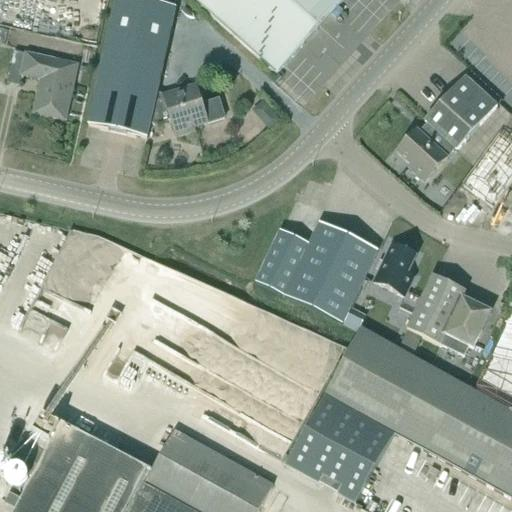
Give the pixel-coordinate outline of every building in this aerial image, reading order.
[(165,98),(158,96),(177,12),(147,5),(148,0),(117,0),(89,129),(148,142),(151,127),(158,129),(162,128),(167,127),(166,124),(171,122),(177,140),(196,134),(195,131),(208,126),(225,121),(219,102),(202,107),(196,88),(165,98)] [(192,0),(208,14),(278,77),(344,3),(347,0),(192,0)] [(15,54),(8,86),(20,88),(23,78),(42,82),(34,116),(66,123),(78,68),(15,54)] [(428,127),(456,153),(457,154),(498,109),(466,81),(426,125),(428,127)] [(456,153),(428,127),(414,142),(412,140),(397,156),(428,184),(456,153)] [(511,146),(500,138),(464,186),(493,208),(511,183),(511,146)] [(281,235),(256,286),(285,300),(343,328),(378,255),(320,227),(310,249),(281,235)] [(392,249),(374,286),(405,301),(414,281),(408,278),(416,260),(392,249)] [(440,349),(464,300),(466,295),(433,279),(407,334),(440,349)] [(464,300),(440,349),(464,361),(469,350),(474,352),(483,333),(479,331),(487,314),(469,306),(471,303),(464,300)] [(511,317),(475,394),(511,414),(511,317)] [(432,372),(362,332),(286,468),(357,507),(396,437),(432,372)] [(396,437),(511,501),(511,416),(432,372),(396,437)] [(260,511),(274,487),(175,433),(152,474),(62,427),(60,430),(42,421),(34,437),(32,436),(26,446),(21,443),(9,465),(33,479),(16,511),(260,511)]
